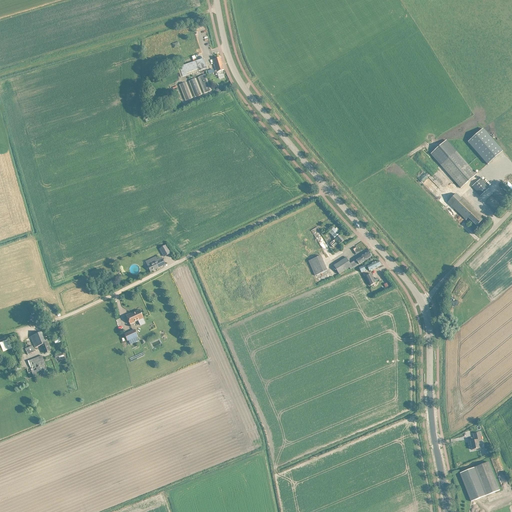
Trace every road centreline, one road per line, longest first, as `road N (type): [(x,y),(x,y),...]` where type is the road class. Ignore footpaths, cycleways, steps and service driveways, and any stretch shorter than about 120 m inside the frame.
road 1 (unclassified): [(57,321),(327,188)]
road 2 (tertiary): [(327,188),(241,86),(215,0)]
road 3 (tertiary): [(447,511),(421,302)]
road 4 (tertiary): [(421,302),(327,188)]
road 5 (unclassified): [(421,302),(511,211)]
